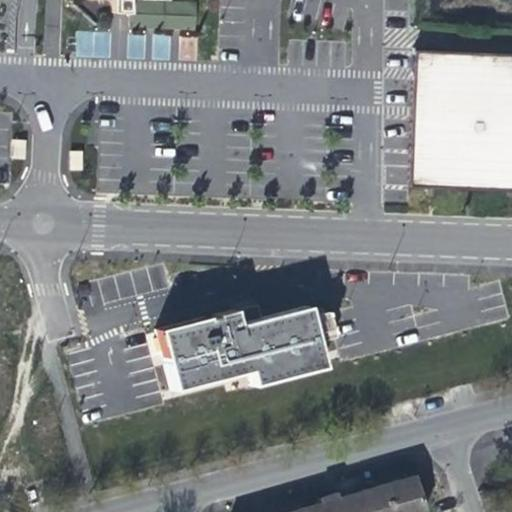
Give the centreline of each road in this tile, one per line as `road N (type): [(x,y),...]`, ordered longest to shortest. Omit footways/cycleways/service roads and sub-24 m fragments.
road 1 (residential): [(0,223),(511,243)]
road 2 (residential): [(174,500),(450,429)]
